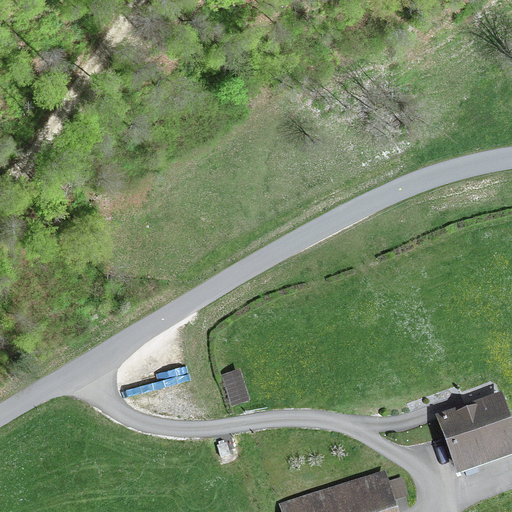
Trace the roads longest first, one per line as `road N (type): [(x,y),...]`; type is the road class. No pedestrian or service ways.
road 1 (tertiary): [(511,156),(376,196),(0,419)]
road 2 (track): [(137,0),(26,173),(0,195)]
